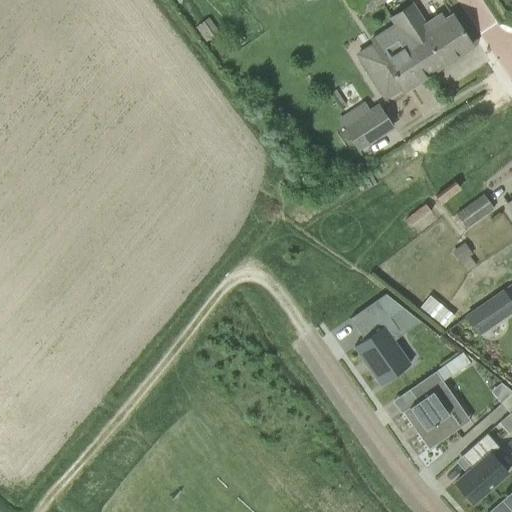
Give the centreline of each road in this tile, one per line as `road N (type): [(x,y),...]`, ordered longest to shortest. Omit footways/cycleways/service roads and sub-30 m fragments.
road 1 (track): [(41,511),(239,270),(257,266)]
road 2 (residential): [(435,511),(257,266)]
